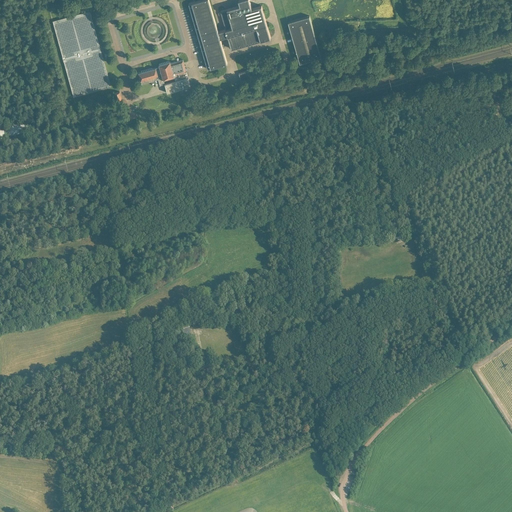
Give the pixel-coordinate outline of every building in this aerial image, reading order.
[(198,0),(195,1),(189,2),(189,3),(208,69),(215,67),(214,67),(222,64),(223,66),(226,65),(225,63),(227,63),(220,38),(228,36),(231,49),(271,37),(262,5),(252,8),(249,0),(238,0),(240,5),(220,11),(226,29),(219,31),(218,28),(217,28),(209,0),(198,0)] [(90,10),(85,12),(52,21),(73,97),(111,87),(90,10)] [(321,57),(311,21),(310,16),(288,22),(300,63),(321,57)] [(138,72),(141,84),(158,79),(159,85),(164,84),(167,93),(190,86),(188,77),(186,70),(186,71),(183,59),(170,63),(169,61),(158,64),(159,66),(138,72)] [(241,81),(255,77),(253,69),(238,73),(241,81)] [(29,132),(28,128),(27,122),(0,127),(0,137),(0,139),(29,132)]
